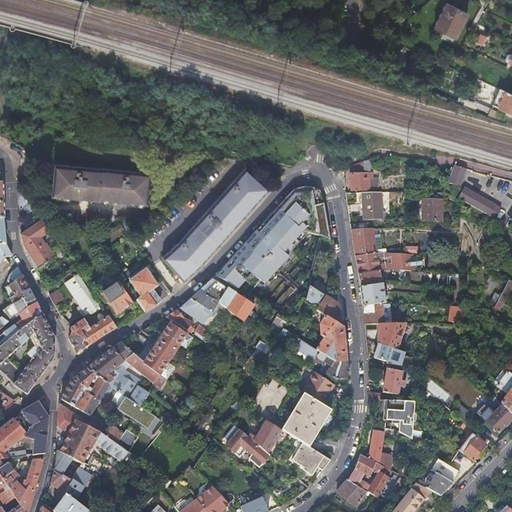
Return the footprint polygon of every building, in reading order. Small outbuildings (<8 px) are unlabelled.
[(431,27),(441,32),(442,30),(452,36),(465,11),(444,1),(431,27)] [(511,94),(499,89),(493,105),(511,113),(511,94)] [(475,102),(472,110),(483,115),(484,116),(487,108),(475,102)] [(362,162),(352,166),(352,174),(349,174),(350,190),(367,190),(367,179),(371,179),(371,173),(362,173),(362,162)] [(395,163),(381,163),(381,177),(395,176),(395,163)] [(152,174),(138,172),(104,169),(104,171),(55,166),(52,197),(101,203),(101,201),(149,206),(152,174)] [(453,167),(450,174),(444,192),(456,197),(466,170),(454,168),(453,167)] [(207,263),(273,190),(249,169),(188,236),(169,254),(191,278),(207,263)] [(0,176),(0,263),(5,257),(12,255),(4,242),(3,219),(5,219),(3,182),(0,176)] [(35,210),(18,185),(19,212),(23,210),(26,215),(27,216),(35,210)] [(294,192),(290,195),(288,197),(282,203),(235,256),(216,275),(238,289),(253,273),(266,283),(289,257),(284,253),(302,231),(329,240),(323,196),(316,190),(311,188),(306,188),(299,189),(294,192)] [(465,189),(459,199),(479,209),(483,197),(465,189)] [(360,204),(346,205),(347,209),(347,213),(361,212),(361,220),(382,219),(379,193),(359,193),(360,204)] [(440,197),(421,198),(422,219),(442,217),(440,197)] [(483,197),(479,209),(498,218),(503,208),(483,197)] [(36,241),(50,232),(42,220),(20,235),(23,246),(37,273),(52,263),(42,248),(40,249),(36,241)] [(367,222),(349,223),(350,231),(369,230),(367,222)] [(369,230),(350,231),(352,239),(355,258),(377,255),(385,254),(384,248),(376,249),(376,251),(372,251),(369,230)] [(377,255),(355,258),(356,266),(357,274),(379,271),(377,255)] [(5,257),(0,263),(0,270),(3,272),(10,261),(5,257)] [(76,259),(71,262),(77,270),(79,273),(87,284),(99,275),(92,264),(83,270),(76,259)] [(150,266),(145,269),(150,276),(155,273),(150,266)] [(11,272),(8,280),(5,287),(13,301),(4,311),(9,314),(12,319),(19,313),(36,301),(18,267),(11,272)] [(137,300),(145,311),(156,305),(147,293),(157,286),(150,276),(145,269),(140,274),(135,267),(125,275),(140,297),(137,300)] [(379,271),(357,274),(359,287),(381,285),(379,271)] [(104,309),(87,284),(79,273),(64,284),(80,307),(78,308),(83,316),(92,310),(100,322),(89,329),(88,327),(93,324),(88,317),(70,329),(72,333),(69,341),(76,355),(107,334),(117,328),(111,319),(104,309)] [(511,282),(511,281),(506,278),(495,299),(500,302),(501,302),(511,282)] [(211,280),(180,308),(201,324),(204,323),(216,306),(225,311),(226,309),(230,311),(233,313),(232,314),(244,321),(254,306),(243,300),(211,280)] [(108,306),(115,316),(133,304),(118,282),(101,295),(108,306)] [(452,302),(462,302),(462,282),(452,282),(452,302)] [(382,285),(381,285),(359,287),(360,293),(361,306),(381,304),(385,303),(384,299),(386,299),(385,294),(383,295),(382,285)] [(339,325),(338,305),(309,286),(306,301),(312,305),(316,304),(320,307),(317,312),(324,317),(339,325)] [(60,292),(49,297),(54,307),(64,301),(60,292)] [(495,299),(491,306),(497,309),(500,302),(495,299)] [(0,346),(20,330),(44,315),(36,301),(19,313),(22,319),(6,330),(3,332),(0,334),(0,346)] [(461,317),(463,302),(462,302),(452,302),(448,302),(447,317),(461,317)] [(381,304),(361,306),(363,320),(363,324),(376,323),(383,323),(381,304)] [(104,309),(111,319),(115,316),(108,306),(104,309)] [(178,309),(165,317),(190,334),(195,327),(192,324),(192,323),(187,320),(186,320),(178,309)] [(310,309),(307,313),(313,317),(316,312),(310,309)] [(279,312),(279,314),(272,328),(279,333),(283,328),(290,318),(279,312)] [(20,330),(0,346),(0,370),(11,380),(19,370),(6,358),(30,336),(35,345),(28,353),(32,356),(14,384),(27,393),(29,390),(54,356),(55,336),(44,315),(20,330)] [(0,327),(5,323),(9,320),(1,315),(0,316),(0,327)] [(334,362),(345,361),(343,327),(339,325),(324,317),(318,327),(321,336),(324,338),(316,350),(334,362)] [(406,322),(383,323),(376,323),(377,331),(364,332),(365,340),(397,350),(406,322)] [(169,324),(144,364),(160,374),(185,335),(169,324)] [(199,326),(195,332),(204,338),(208,332),(199,326)] [(283,328),(279,333),(279,335),(296,346),(301,340),(292,334),(283,328)] [(256,353),(263,358),(272,344),(265,339),(256,353)] [(125,340),(121,343),(140,360),(143,357),(125,340)] [(301,340),(296,346),(295,348),(322,366),(319,370),(335,381),(346,380),(345,361),(334,362),(316,350),(301,340)] [(111,348),(86,370),(107,384),(108,386),(125,397),(140,408),(148,395),(138,389),(140,386),(137,385),(138,382),(129,375),(124,370),(122,368),(111,378),(109,375),(127,360),(131,364),(129,366),(154,383),(155,382),(162,386),(166,380),(160,375),(160,374),(144,364),(140,360),(121,343),(111,348)] [(367,351),(367,358),(378,361),(378,359),(391,362),(394,352),(380,349),(380,353),(367,349),(367,351)] [(400,367),(410,369),(412,357),(402,355),(400,364),(401,364),(400,367)] [(122,368),(124,370),(129,366),(131,364),(127,360),(109,375),(111,378),(122,368)] [(399,366),(384,362),(383,391),(397,392),(398,386),(404,386),(404,379),(406,379),(406,371),(399,371),(399,366)] [(72,382),(62,399),(84,414),(89,416),(108,386),(107,384),(86,370),(72,382)] [(313,370),(312,372),(332,386),(333,386),(334,382),(313,370)] [(312,372),(301,391),(302,392),(319,402),(323,394),(326,396),(332,386),(312,372)] [(511,417),(511,380),(504,375),(494,392),(505,399),(498,410),(511,419),(511,417)] [(368,394),(368,400),(378,400),(397,401),(399,395),(381,394),(378,389),(368,388),(368,394)] [(280,429),(284,431),(287,434),(303,443),(308,446),(331,409),(322,403),(319,402),(302,392),(280,429)] [(140,408),(125,397),(119,406),(128,412),(124,417),(135,425),(139,417),(136,414),(140,408)] [(62,399),(59,404),(78,417),(81,419),(84,415),(84,414),(62,399)] [(495,435),(511,419),(498,410),(482,399),(475,410),(481,414),(483,411),(488,415),(481,426),(495,435)] [(397,401),(378,400),(377,421),(381,421),(381,429),(396,433),(410,440),(417,401),(397,401)] [(2,427),(0,428),(0,460),(22,456),(24,456),(23,451),(10,453),(8,450),(19,441),(33,446),(32,455),(44,453),(45,449),(47,436),(46,435),(48,417),(38,403),(20,412),(21,413),(14,419),(12,418),(2,427)] [(58,405),(58,427),(69,434),(77,419),(78,417),(59,404),(58,405)] [(451,411),(446,418),(460,426),(465,419),(451,411)] [(84,415),(81,419),(100,432),(104,435),(117,444),(124,433),(111,425),(110,426),(93,416),(91,420),(84,415)] [(280,429),(261,418),(247,435),(266,452),(284,431),(280,429)] [(69,434),(59,451),(73,459),(81,464),(95,440),(99,432),(77,419),(69,434)] [(246,434),(240,429),(227,444),(231,446),(229,448),(239,457),(245,450),(251,455),(257,448),(245,437),(246,434)] [(130,430),(123,439),(133,448),(141,438),(130,430)] [(99,432),(95,440),(100,443),(104,435),(100,432),(99,432)] [(372,432),(367,459),(389,472),(392,458),(378,456),(382,433),(372,432)] [(469,463),(483,441),(470,433),(467,439),(464,438),(454,454),(469,463)] [(117,444),(104,435),(100,443),(117,454),(121,447),(117,444)] [(308,446),(303,443),(292,457),(303,465),(302,467),(311,475),(317,466),(322,470),(330,459),(308,446)] [(92,475),(79,467),(74,475),(66,470),(73,459),(59,451),(57,450),(56,460),(55,467),(54,471),(61,476),(62,474),(72,480),(65,492),(66,493),(75,500),(92,475)] [(359,455),(357,461),(352,470),(347,480),(369,493),(376,498),(377,498),(391,473),(389,472),(367,459),(359,455)] [(16,482),(8,487),(11,491),(15,497),(20,504),(26,511),(28,511),(39,474),(42,462),(43,459),(32,461),(25,484),(28,486),(25,489),(16,482)] [(0,475),(6,484),(8,487),(16,482),(18,477),(17,475),(11,469),(8,462),(2,464),(0,460),(0,475)] [(432,461),(425,473),(417,487),(422,490),(428,493),(437,498),(448,486),(445,484),(454,473),(432,461)] [(53,476),(50,484),(64,494),(65,492),(72,480),(62,474),(61,476),(54,471),(53,476)] [(336,493),(335,494),(353,507),(363,496),(366,498),(369,493),(347,480),(336,493)] [(0,488),(0,495),(1,498),(11,491),(8,487),(6,484),(0,488)] [(412,511),(422,501),(428,493),(422,490),(417,487),(412,484),(390,511),(412,511)] [(213,486),(196,499),(204,511),(218,511),(220,511),(230,504),(213,486)] [(0,507),(1,506),(15,497),(11,491),(1,498),(2,499),(0,500),(0,507)] [(66,493),(53,511),(54,511),(76,511),(78,510),(80,511),(85,511),(88,509),(66,493)] [(242,505),(244,511),(266,511),(271,510),(265,496),(242,505)] [(377,498),(376,498),(364,511),(361,508),(357,511),(372,511),(382,501),(377,498)] [(178,511),(204,511),(196,499),(178,511)]
